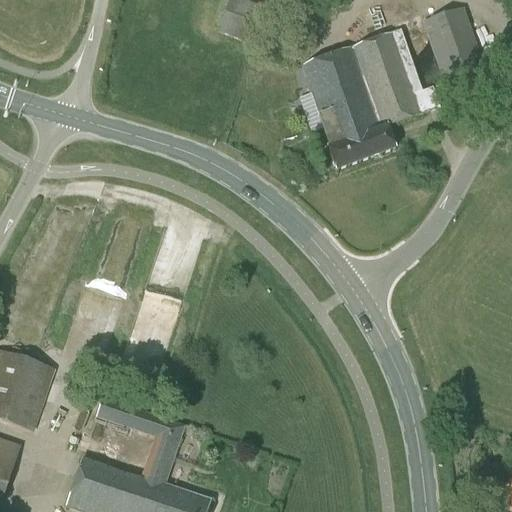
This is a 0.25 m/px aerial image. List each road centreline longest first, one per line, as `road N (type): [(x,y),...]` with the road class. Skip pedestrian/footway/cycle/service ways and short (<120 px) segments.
road 1 (secondary): [(353,292),(306,235),(218,167),(67,117)]
road 2 (unclassified): [(353,292),(422,241),(511,99)]
road 3 (secondary): [(425,511),(390,354),(353,292)]
road 4 (unclassified): [(0,233),(67,117)]
road 5 (unclassified): [(67,117),(101,0)]
